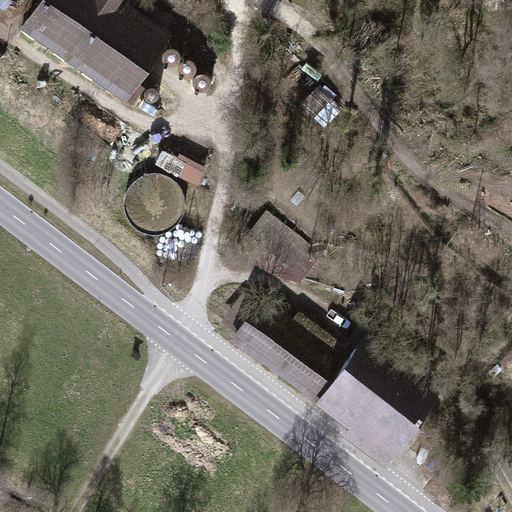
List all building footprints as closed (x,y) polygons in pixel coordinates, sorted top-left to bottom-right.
[(33,0),(19,23),(123,95),(171,26),(132,0),(33,0)] [(446,90),(438,100),(451,110),(459,100),(446,90)] [(207,164),(180,151),(178,155),(162,147),(155,161),(198,183),(207,164)] [(307,195),(300,190),(292,199),(299,205),(307,195)] [(312,243),(267,208),(241,242),(284,275),(296,279),(298,276),(303,277),(317,259),(306,251),(312,243)] [(234,328),(230,334),(347,420),(340,430),(385,464),(450,376),(364,313),(343,341),(301,310),(294,319),(260,294),(258,297),(244,287),(221,318),(234,328)]
